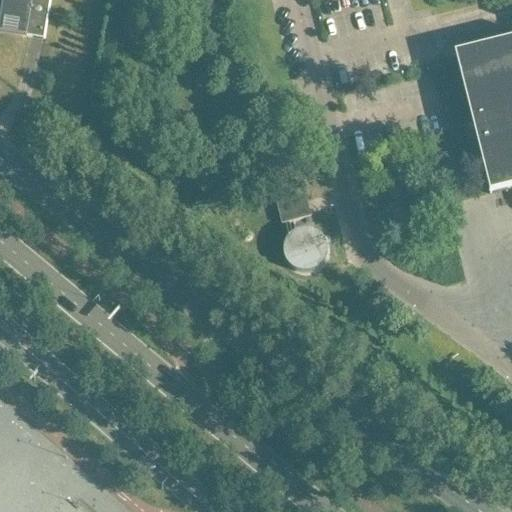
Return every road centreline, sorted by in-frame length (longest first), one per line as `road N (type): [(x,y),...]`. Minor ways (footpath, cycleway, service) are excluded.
road 1 (unclassified): [(480,511),(0,158)]
road 2 (secondary): [(319,511),(0,242)]
road 3 (secondary): [(0,327),(211,511)]
